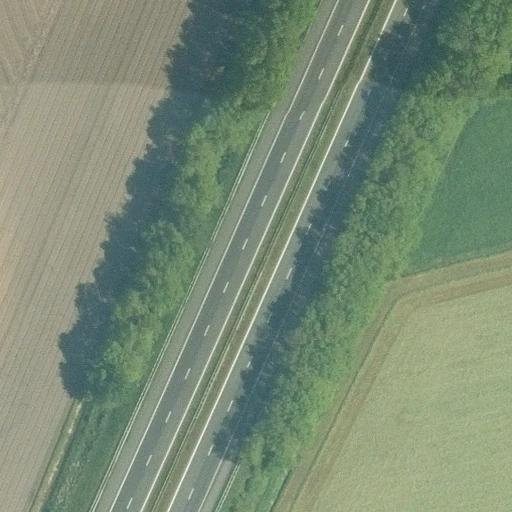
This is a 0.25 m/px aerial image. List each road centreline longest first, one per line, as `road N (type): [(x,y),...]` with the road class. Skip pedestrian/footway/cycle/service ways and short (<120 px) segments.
road 1 (motorway): [(352,0),(127,511)]
road 2 (motorway): [(187,511),(411,0)]
